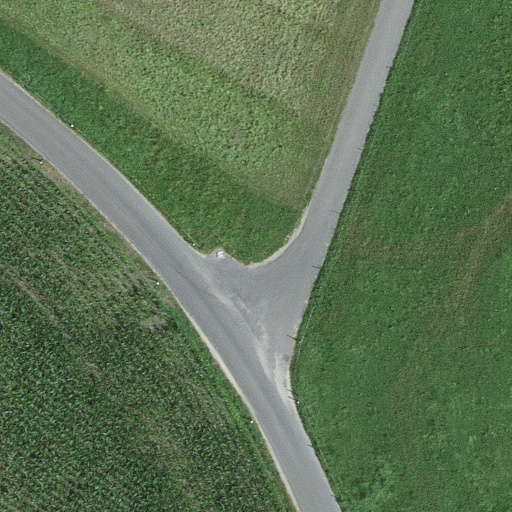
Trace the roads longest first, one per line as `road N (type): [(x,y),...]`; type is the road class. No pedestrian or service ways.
road 1 (unclassified): [(405,0),(324,240),(250,362)]
road 2 (unclassified): [(0,100),(135,216),(250,362)]
road 3 (unclassified): [(250,362),(323,511)]
